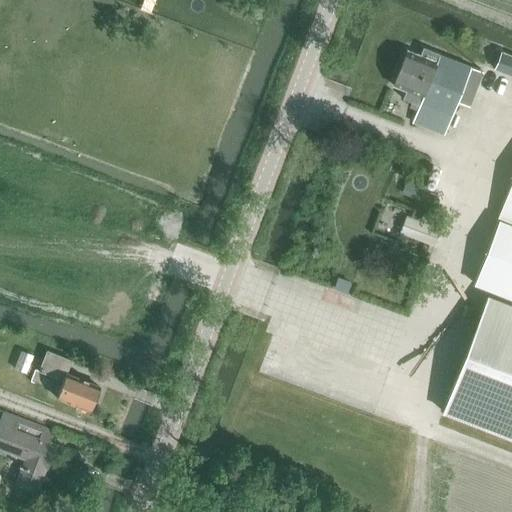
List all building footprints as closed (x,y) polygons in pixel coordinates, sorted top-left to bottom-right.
[(469,107),(483,73),(439,56),(440,54),(423,48),(420,56),(408,51),(394,86),(406,91),(403,99),(419,106),(413,122),(444,135),(457,102),(469,107)] [(511,74),(511,54),(501,51),(494,68),(511,74)] [(511,183),(498,219),(499,219),(474,284),(511,298),(511,183)] [(417,188),(406,184),(401,194),(413,199),(417,188)] [(406,215),(399,232),(433,245),(440,228),(406,215)] [(334,288),(348,294),(352,283),(338,278),(334,288)] [(443,412),(511,438),(511,304),(488,296),(443,412)] [(18,348),(12,367),(25,371),(31,352),(18,348)] [(91,411),(100,387),(68,374),(73,361),(48,351),(40,372),(64,381),(58,398),(91,411)] [(59,446),(41,439),(46,428),(6,412),(0,427),(0,448),(27,459),(18,483),(38,491),(48,467),(51,468),(59,446)]
